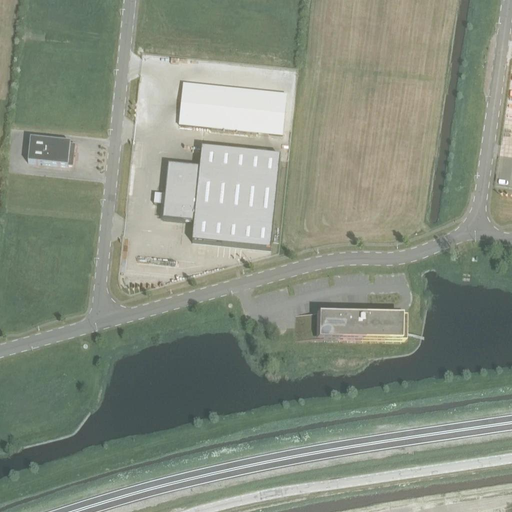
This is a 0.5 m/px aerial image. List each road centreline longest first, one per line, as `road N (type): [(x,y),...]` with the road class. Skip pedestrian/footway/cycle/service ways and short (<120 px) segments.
road 1 (trunk): [(73,511),(276,460),(511,423)]
road 2 (unclassified): [(102,322),(323,261),(408,256),(475,229)]
road 3 (unclassified): [(129,0),(102,322)]
road 4 (unclassified): [(200,511),(511,460)]
road 5 (unclassified): [(508,0),(475,229)]
